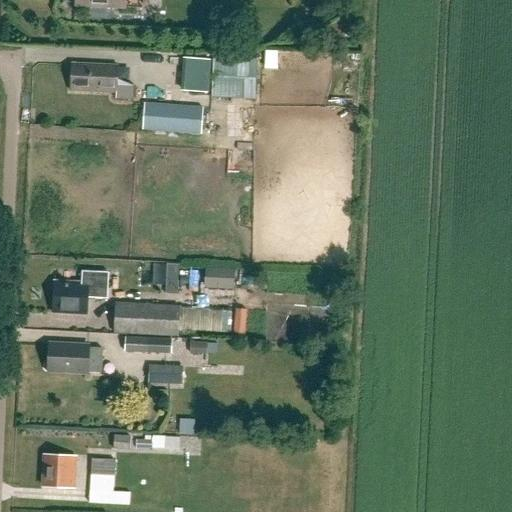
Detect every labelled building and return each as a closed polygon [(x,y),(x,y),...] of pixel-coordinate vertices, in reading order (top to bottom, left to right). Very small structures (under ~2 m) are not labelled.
[(211,91),(210,57),(184,57),(185,91),(211,91)] [(254,99),(256,60),(214,58),(212,97),(254,99)] [(132,100),(132,86),(117,85),(118,66),(71,63),(69,91),(114,94),(114,99),(132,100)] [(143,130),(201,135),(203,109),(145,104),(143,130)] [(145,286),(165,285),(164,265),(144,266),(145,286)] [(180,265),(167,265),(166,293),(178,294),(180,265)] [(205,270),(205,288),(231,289),(231,271),(205,270)] [(107,298),(108,273),(82,272),(81,284),(55,283),(53,314),(87,316),(88,297),(107,298)] [(177,336),(179,307),(141,305),(115,304),(114,333),(147,335),(147,334),(177,336)] [(184,309),(184,328),(223,328),(223,309),(184,309)] [(247,311),(236,310),(233,334),(244,335),(247,311)] [(170,354),(171,339),(124,337),(123,352),(170,354)] [(207,344),(191,343),(191,355),(206,355),(207,344)] [(102,374),(103,350),(89,349),(90,347),(50,345),(48,373),(88,375),(88,373),(102,374)] [(182,367),(165,366),(164,384),(181,385),(182,367)] [(129,451),(130,437),(113,436),(112,449),(129,451)] [(152,436),(152,449),(199,450),(199,436),(152,436)] [(74,488),(75,458),(45,456),(43,486),(74,488)] [(114,477),(114,461),(91,460),(90,476),(114,477)] [(115,505),(115,493),(91,492),(90,503),(115,505)]
